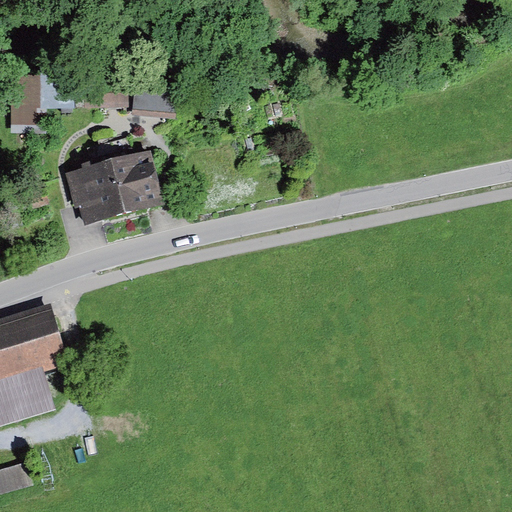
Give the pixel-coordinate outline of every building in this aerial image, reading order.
[(11,80),(11,127),(36,127),(37,110),(76,111),(77,72),(41,71),(40,80),(11,80)] [(180,89),(136,86),(134,118),(177,121),(180,89)] [(129,108),(129,96),(83,96),(83,108),(129,108)] [(106,145),(127,219),(165,209),(150,155),(135,160),(129,139),(106,145)] [(96,171),(70,177),(83,232),(127,219),(106,145),(91,149),(96,171)] [(52,315),(0,329),(0,429),(59,413),(46,370),(66,364),(52,315)] [(0,495),(33,487),(27,465),(0,472),(0,495)]
